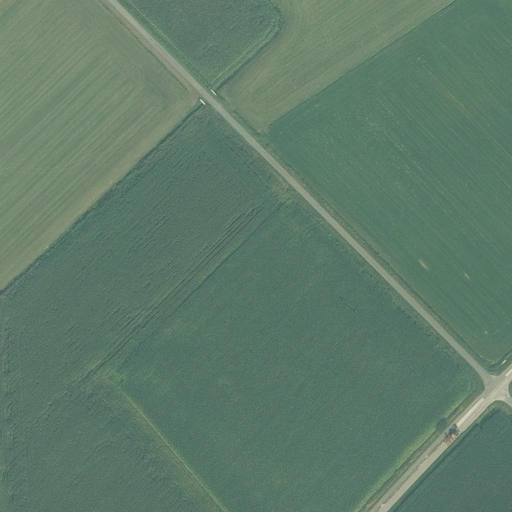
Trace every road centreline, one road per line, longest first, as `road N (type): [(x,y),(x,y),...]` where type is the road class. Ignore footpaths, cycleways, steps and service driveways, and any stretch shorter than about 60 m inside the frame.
road 1 (unclassified): [(496,393),(109,0)]
road 2 (unclassified): [(387,511),(496,393)]
